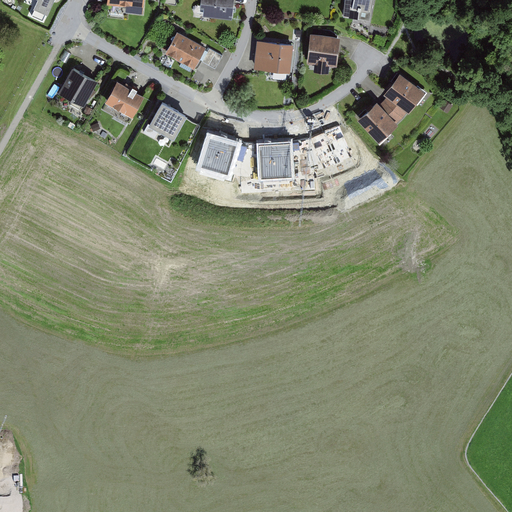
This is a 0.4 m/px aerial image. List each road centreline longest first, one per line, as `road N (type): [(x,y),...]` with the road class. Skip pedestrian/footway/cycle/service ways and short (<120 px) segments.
road 1 (residential): [(374,58),(335,99),(305,113),(252,117),(211,104)]
road 2 (residential): [(211,104),(68,26)]
